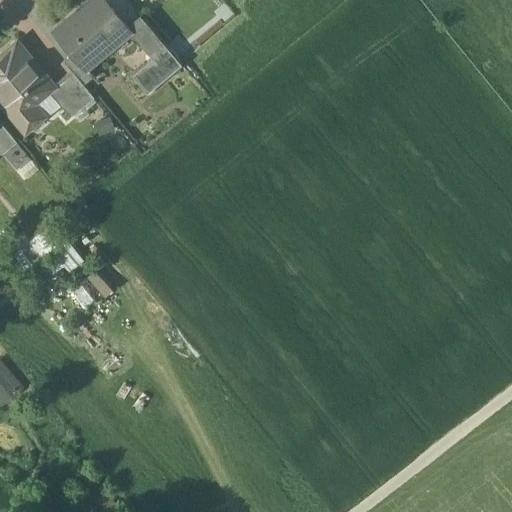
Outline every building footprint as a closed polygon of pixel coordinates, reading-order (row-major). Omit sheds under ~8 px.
[(109,0),(84,0),(82,2),(83,4),(55,27),(74,50),(87,66),(131,29),(130,28),(131,27),(109,0)] [(182,63),(144,17),(131,27),(130,28),(131,29),(153,55),(133,72),(148,91),(182,63)] [(54,82),(17,39),(0,53),(0,100),(25,130),(45,113),(34,101),(48,89),(55,83),(54,82)] [(87,66),(74,50),(64,58),(71,67),(83,81),(92,73),(87,66)] [(71,67),(54,82),(55,83),(48,89),(70,115),(94,95),(83,81),(71,67)] [(16,138),(0,118),(0,149),(1,151),(16,138)] [(40,224),(31,214),(21,222),(30,233),(40,224)] [(0,401),(4,406),(25,386),(0,360),(0,401)]
